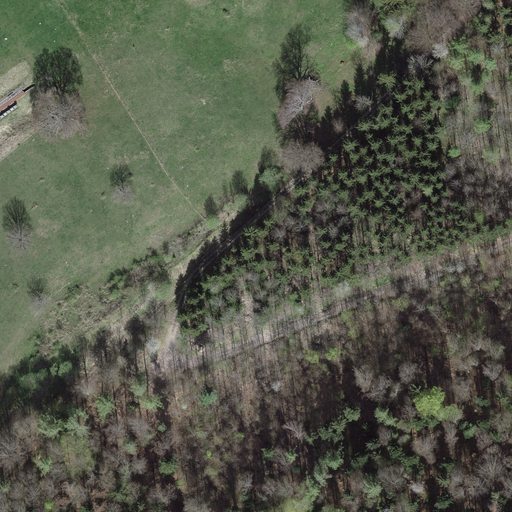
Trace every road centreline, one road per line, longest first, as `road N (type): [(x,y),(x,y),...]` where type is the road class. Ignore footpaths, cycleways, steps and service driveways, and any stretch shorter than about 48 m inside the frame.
road 1 (track): [(0,470),(138,327),(496,0)]
road 2 (track): [(216,256),(190,295),(175,353),(190,358),(276,330)]
